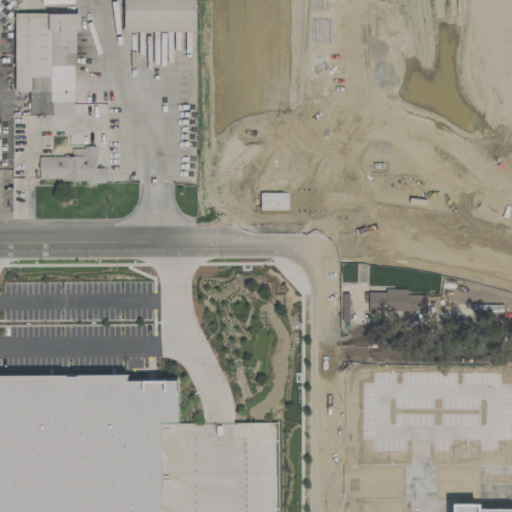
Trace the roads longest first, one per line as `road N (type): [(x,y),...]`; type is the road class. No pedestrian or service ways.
road 1 (tertiary): [(0,233),(323,231)]
road 2 (residential): [(323,231),(321,511)]
road 3 (residential): [(323,0),(323,231)]
road 4 (tertiary): [(323,231),(419,237),(511,262)]
